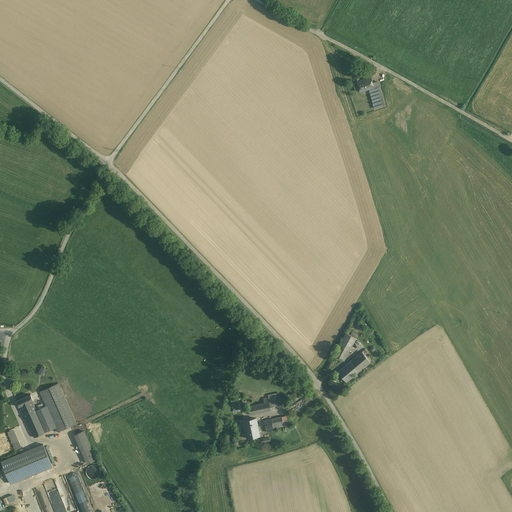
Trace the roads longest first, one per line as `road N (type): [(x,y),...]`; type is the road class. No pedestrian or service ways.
road 1 (residential): [(107,162),(299,360),(391,511)]
road 2 (residential): [(260,0),(511,139)]
road 3 (residential): [(0,331),(18,328),(36,309),(107,162)]
road 4 (residential): [(107,162),(230,0)]
road 5 (residential): [(0,78),(107,162)]
